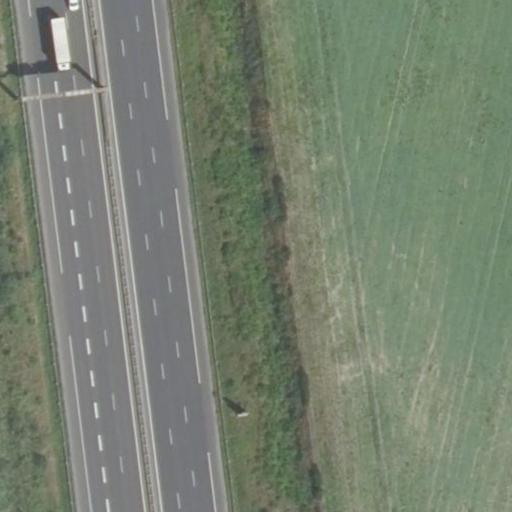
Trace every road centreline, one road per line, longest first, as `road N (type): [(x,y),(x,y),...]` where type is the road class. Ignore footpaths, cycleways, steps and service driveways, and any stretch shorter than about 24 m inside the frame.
road 1 (motorway): [(54,0),(121,511)]
road 2 (motorway): [(189,511),(126,0)]
